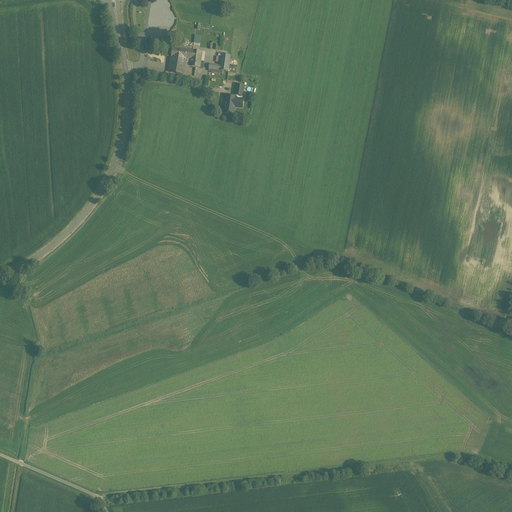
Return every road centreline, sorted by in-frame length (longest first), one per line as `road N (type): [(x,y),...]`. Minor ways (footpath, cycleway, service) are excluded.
road 1 (tertiary): [(0,277),(60,238),(103,187),(126,129),(125,68)]
road 2 (unclassified): [(0,455),(85,491),(106,511)]
